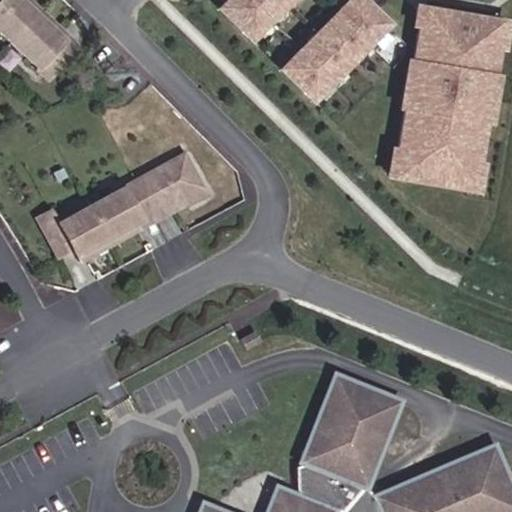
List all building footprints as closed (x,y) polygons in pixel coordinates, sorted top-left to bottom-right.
[(73,52),(16,0),(0,0),(0,32),(49,78),(73,52)] [(78,46),(26,0),(16,0),(73,52),(78,46)] [(245,43),(286,0),(225,0),(214,13),(245,43)] [(308,103),(382,26),(355,0),(346,0),(276,73),(308,103)] [(472,169),(479,122),(474,122),(482,78),(486,78),(492,46),(487,45),(490,22),(421,11),(419,27),(414,26),(407,66),(412,67),(405,110),(400,110),(393,156),(398,157),(394,180),(463,191),(467,168),(472,169)] [(497,47),(500,24),(490,22),(487,45),(492,46),(497,47)] [(405,110),(412,67),(407,66),(403,65),(396,109),(400,110),(405,110)] [(484,123),(491,79),(486,78),(482,78),(474,122),(479,122),(484,123)] [(394,180),(398,157),(393,156),(388,155),(384,178),(394,180)] [(74,256),(199,188),(182,157),(57,224),(50,211),(36,219),(53,250),(67,242),(70,249),(74,256)] [(473,193),(477,169),(472,169),(467,168),(463,191),(473,193)] [(78,262),(203,194),(199,188),(74,256),(78,262)] [(56,256),(70,249),(67,242),(53,250),(56,256)] [(259,342),(254,333),(238,341),(244,350),(259,342)] [(398,403),(334,378),(308,443),(307,448),(301,451),(301,465),(294,468),(294,495),(291,497),(276,511),(213,511),(206,509),(204,511),(337,511),(363,487),(371,479),(368,472),(398,403)] [(363,487),(337,511),(511,511),(511,494),(492,448),(393,490),(390,494),(383,491),(375,499),(363,487)] [(265,511),(276,511),(291,497),(274,490),(265,511)]
